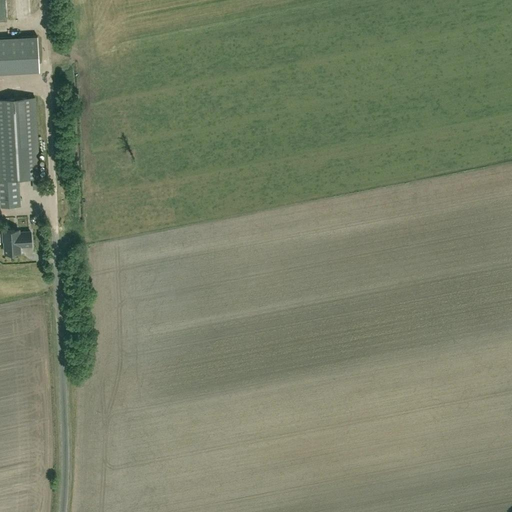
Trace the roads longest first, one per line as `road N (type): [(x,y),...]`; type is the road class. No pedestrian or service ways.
road 1 (unclassified): [(61,511),(54,228)]
road 2 (track): [(54,228),(42,0)]
